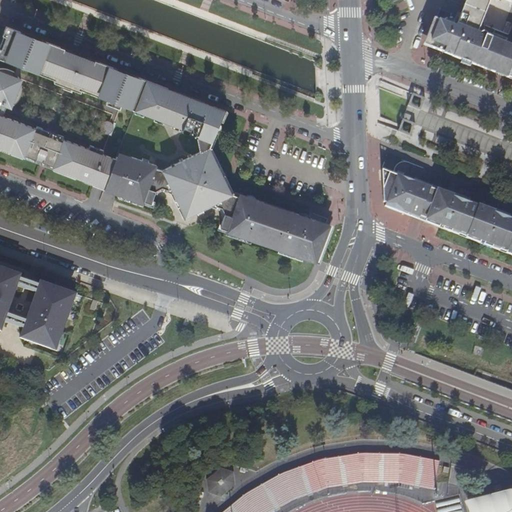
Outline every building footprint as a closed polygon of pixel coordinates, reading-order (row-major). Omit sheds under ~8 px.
[(465,0),(463,5),(485,13),(489,0),(465,0)] [(511,23),(507,35),(480,24),(485,13),(463,5),(458,19),(450,18),(445,20),(443,22),(439,24),(437,29),(439,30),(432,46),(447,54),(511,79),(511,23)] [(426,46),(436,19),(433,18),(423,45),(426,46)] [(439,24),(443,22),(436,19),(426,46),(511,80),(511,79),(447,54),(432,46),(439,30),(437,29),(439,24)] [(133,110),(145,79),(139,77),(134,79),(116,73),(113,66),(99,61),(93,64),(85,61),(83,65),(79,64),(80,61),(79,58),(76,57),(74,58),(72,61),(69,60),(70,54),(62,52),(60,46),(46,41),(41,43),(22,36),(20,31),(6,25),(2,35),(5,36),(0,48),(0,47),(0,58),(12,63),(13,60),(21,64),(20,67),(54,80),(64,83),(65,81),(72,84),(71,86),(81,90),(106,100),(109,101),(110,98),(119,102),(118,104),(121,105),(133,110)] [(46,41),(20,31),(22,36),(41,43),(46,41)] [(99,61),(60,46),(62,52),(70,54),(69,60),(72,61),(74,58),(76,57),(79,58),(80,61),(79,64),(83,65),(85,61),(93,64),(99,61)] [(0,108),(1,109),(0,109),(0,118),(7,122),(8,118),(2,116),(6,104),(0,102),(0,72),(4,73),(18,78),(17,75),(20,67),(21,64),(13,60),(12,63),(17,65),(15,71),(8,68),(3,68),(0,67),(0,108)] [(134,79),(139,77),(113,66),(116,73),(134,79)] [(0,102),(6,104),(10,106),(17,99),(20,93),(21,87),(20,82),(18,78),(4,73),(0,72),(0,102)] [(199,152),(187,158),(162,171),(155,168),(156,166),(130,156),(128,161),(115,157),(114,159),(104,187),(119,193),(117,197),(123,199),(125,197),(142,203),(143,201),(151,204),(155,191),(158,183),(177,189),(180,194),(174,196),(185,216),(205,207),(211,204),(215,202),(227,206),(224,214),(220,227),(227,229),(226,232),(246,238),(251,240),(252,236),(279,245),(278,249),(303,258),(304,254),(316,259),(325,233),(320,232),(321,225),(314,223),(315,220),(291,211),(289,214),(263,205),(264,202),(239,194),(238,196),(231,194),(218,167),(211,151),(209,147),(224,112),(193,100),(191,105),(189,111),(176,106),(178,101),(180,95),(167,90),(168,88),(145,79),(133,110),(182,129),(181,131),(196,137),(198,148),(199,152)] [(80,92),(81,90),(71,86),(72,84),(65,81),(64,83),(54,80),(53,82),(80,92)] [(425,97),(412,93),(410,99),(409,101),(408,105),(420,110),(425,97)] [(180,95),(178,101),(176,106),(189,111),(191,105),(193,100),(180,95)] [(119,109),(121,105),(118,104),(119,102),(110,98),(109,101),(106,100),(105,104),(119,109)] [(92,185),(103,189),(104,187),(114,159),(102,154),(99,153),(98,155),(89,152),(90,149),(88,149),(62,139),(54,135),(53,138),(43,134),(44,132),(36,129),(8,118),(7,122),(0,118),(0,145),(1,146),(3,151),(8,153),(18,157),(23,154),(31,157),(33,152),(37,153),(36,157),(37,159),(40,161),(44,159),(45,155),(48,156),(46,163),(54,166),(56,172),(71,177),(76,175),(93,181),(92,185)] [(402,119),(398,131),(410,136),(415,124),(402,119)] [(54,135),(62,139),(63,136),(36,126),(36,129),(44,132),(43,134),(53,138),(54,135)] [(99,153),(102,154),(103,150),(89,145),(88,149),(90,149),(89,152),(98,155),(99,153)] [(18,157),(56,172),(54,166),(46,163),(48,156),(45,155),(44,159),(40,161),(37,159),(36,157),(37,153),(33,152),(31,157),(23,154),(18,157)] [(420,215),(430,188),(414,182),(414,180),(403,176),(402,177),(382,170),(384,206),(406,214),(407,210),(420,215)] [(71,177),(92,185),(93,181),(76,175),(71,177)] [(172,191),(174,196),(180,194),(177,189),(158,183),(155,191),(162,187),(172,191)] [(430,188),(420,215),(426,218),(425,222),(446,230),(447,226),(511,250),(511,218),(496,212),(495,213),(472,204),(472,202),(454,196),(454,197),(430,188)] [(222,208),(224,214),(227,206),(215,202),(211,204),(222,208)] [(264,202),(263,205),(289,214),(291,211),(264,202)] [(407,210),(406,214),(425,222),(426,218),(420,215),(407,210)] [(320,232),(325,233),(329,224),(315,220),(314,223),(321,225),(320,232)] [(0,328),(2,329),(5,321),(8,312),(17,285),(21,276),(22,273),(0,265),(0,328)] [(40,283),(21,276),(17,285),(37,292),(40,283)] [(24,328),(21,336),(56,349),(76,293),(41,280),(40,283),(37,292),(27,319),(24,328)] [(27,319),(8,312),(5,321),(24,328),(27,319)] [(228,511),(272,511),(291,502),(323,490),(361,485),(399,485),(434,493),(442,464),(405,457),(364,455),(316,465),(281,477),(246,497),(228,511)] [(229,470),(222,468),(221,472),(215,470),(210,475),(210,481),(206,481),(207,487),(208,490),(210,492),(216,493),(217,489),(223,491),(229,486),(228,481),(232,480),(232,476),(231,472),(229,470)] [(469,511),(511,511),(511,495),(509,484),(465,495),(469,511)]
